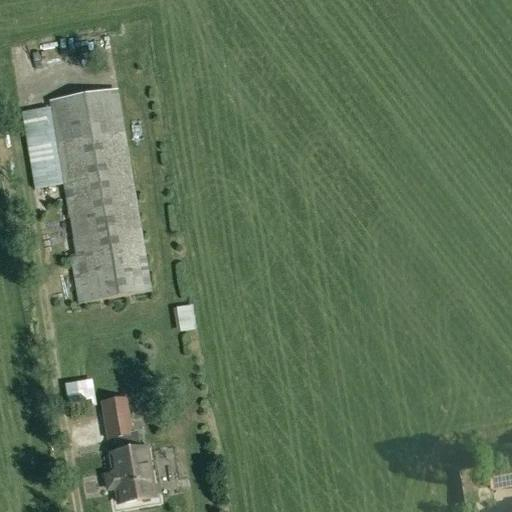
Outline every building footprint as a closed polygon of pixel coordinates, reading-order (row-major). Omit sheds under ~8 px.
[(25,50),(7,50),(8,76),(26,76),(25,50)] [(47,128),(52,127),(75,255),(69,257),(78,306),(151,293),(117,93),(49,104),(51,117),(46,118),(47,128)] [(53,308),(66,306),(62,279),(49,281),(53,308)] [(179,331),(192,327),(185,303),(172,307),(179,331)] [(89,377),(62,382),(63,391),(91,386),(89,377)] [(132,430),(124,393),(97,399),(105,436),(132,430)] [(146,450),(111,456),(119,504),(154,499),(146,450)] [(511,487),(511,467),(487,472),(491,492),(511,487)] [(491,492),(487,472),(460,478),(466,508),(493,502),(491,492)]
